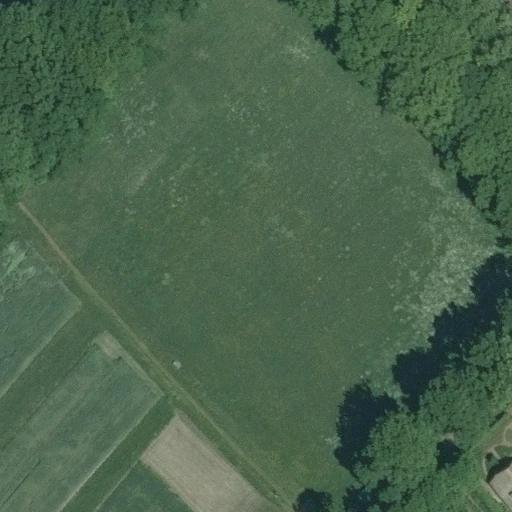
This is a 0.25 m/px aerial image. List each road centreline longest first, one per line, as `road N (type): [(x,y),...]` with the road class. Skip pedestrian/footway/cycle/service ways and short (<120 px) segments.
road 1 (tertiary): [(0,140),(135,0)]
road 2 (unclassified): [(386,511),(511,395)]
